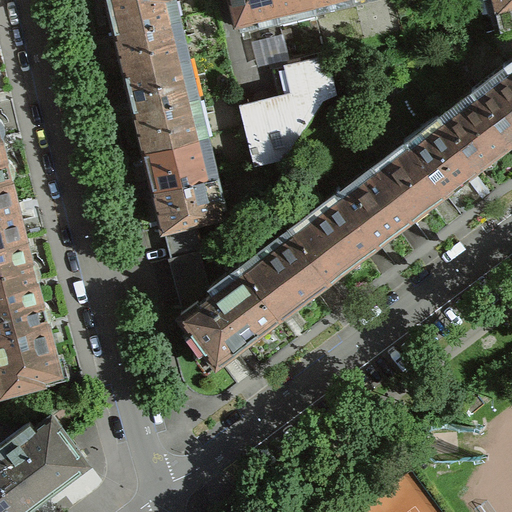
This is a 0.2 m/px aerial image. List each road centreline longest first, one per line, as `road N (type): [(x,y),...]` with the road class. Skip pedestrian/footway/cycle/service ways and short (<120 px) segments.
road 1 (unclassified): [(30,0),(124,378),(161,492)]
road 2 (residential): [(161,492),(511,240)]
